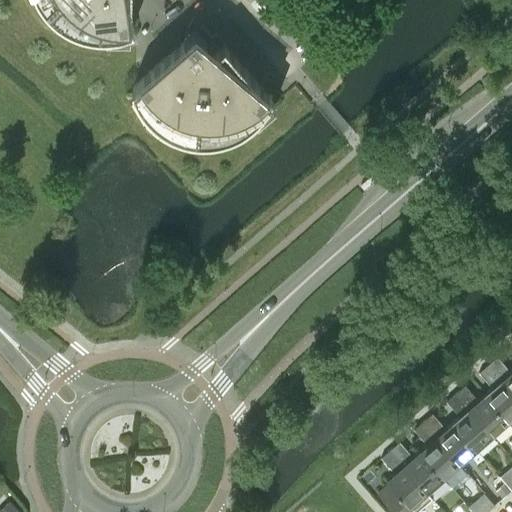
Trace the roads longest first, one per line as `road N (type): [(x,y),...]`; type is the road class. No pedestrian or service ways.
road 1 (tertiary): [(172,407),(511,99)]
road 2 (tertiary): [(149,511),(180,490),(191,462),(189,432),(172,407)]
road 3 (tertiary): [(84,410),(0,323)]
